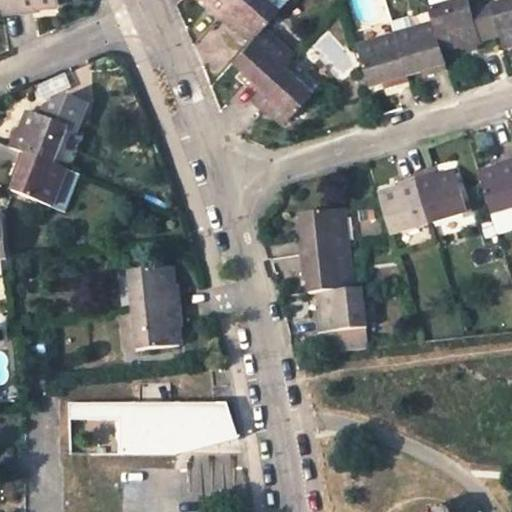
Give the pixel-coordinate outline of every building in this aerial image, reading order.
[(0,0),(0,14),(20,12),(18,0),(0,0)] [(18,0),(20,12),(40,10),(40,6),(58,4),(57,0),(18,0)] [(204,0),(203,2),(208,7),(218,16),(232,0),(204,0)] [(274,0),(232,0),(218,16),(228,25),(233,29),(238,24),(253,37),(262,28),(281,6),(274,0)] [(480,43),(466,0),(459,0),(430,9),(434,23),(442,49),(460,43),(462,49),(480,43)] [(511,0),(491,7),(504,47),(511,44),(511,0)] [(390,17),(369,24),(374,42),(396,35),(390,17)] [(442,49),(434,23),(396,35),(409,77),(428,71),(429,75),(448,70),(442,49)] [(248,71),(245,76),(249,80),(261,90),(283,65),(292,54),(262,28),(253,37),(234,58),(248,71)] [(409,77),(396,35),(374,42),(357,47),(370,89),(388,83),(390,87),(410,81),(409,77)] [(285,122),(313,91),(283,65),(261,90),(252,100),(261,108),(266,113),(270,109),(285,122)] [(21,152),(52,165),(68,128),(77,131),(87,105),(66,97),(39,102),(34,114),(21,109),(13,128),(17,131),(10,148),(21,152)] [(13,171),(18,173),(11,191),(52,207),(66,170),(52,165),(21,152),(13,171)] [(511,159),(496,165),(497,169),(479,174),(491,215),(511,208),(511,159)] [(436,176),(434,173),(423,176),(415,179),(429,223),(467,211),(454,171),(436,176)] [(429,223),(415,179),(406,181),(395,185),(396,189),(379,194),(392,235),(429,223)] [(342,209),(299,214),(301,233),(297,233),(299,254),(346,249),(342,209)] [(346,249),(299,254),(301,274),(306,274),(308,293),(319,292),(351,288),(346,249)] [(175,284),(173,266),(130,270),(134,310),(181,305),(180,296),(179,284),(175,284)] [(351,288),(319,292),(321,311),(316,312),(318,332),(365,327),(361,287),(351,288)] [(134,310),(139,350),(181,346),(179,327),(183,326),(182,313),(181,305),(134,310)] [(125,351),(139,350),(134,310),(121,312),(125,351)] [(226,403),(78,402),(78,451),(176,451),(179,443),(212,443),(233,439),(229,422),(226,403)] [(179,443),(176,451),(212,443),(179,443)]
